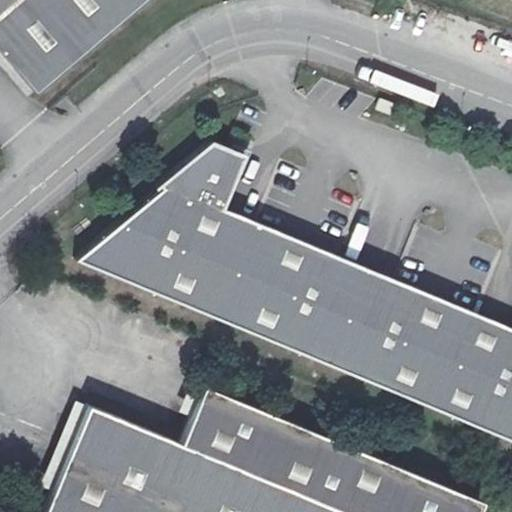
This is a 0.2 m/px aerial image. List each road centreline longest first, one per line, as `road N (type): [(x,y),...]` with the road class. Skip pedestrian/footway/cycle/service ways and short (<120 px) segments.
road 1 (unclassified): [(511,104),(319,32),(256,32),(213,44),(176,68),(0,218)]
road 2 (unknown): [(511,209),(286,129),(270,103),(256,32)]
